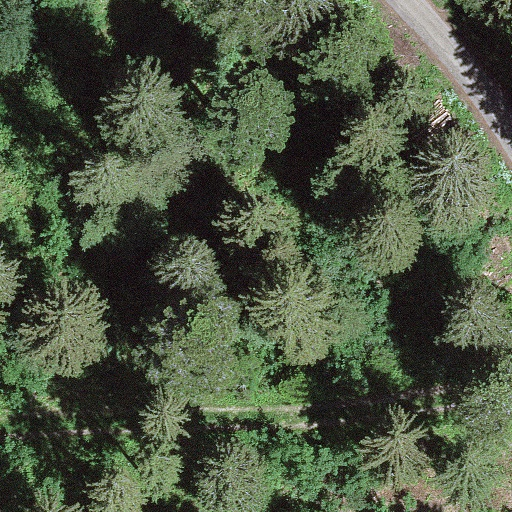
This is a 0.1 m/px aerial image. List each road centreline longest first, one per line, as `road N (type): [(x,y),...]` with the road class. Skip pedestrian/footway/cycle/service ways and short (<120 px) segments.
road 1 (track): [(0,446),(421,403),(511,380)]
road 2 (unclassified): [(418,0),(511,115)]
